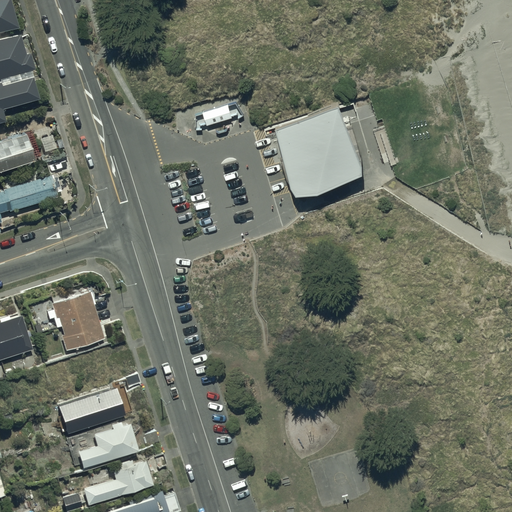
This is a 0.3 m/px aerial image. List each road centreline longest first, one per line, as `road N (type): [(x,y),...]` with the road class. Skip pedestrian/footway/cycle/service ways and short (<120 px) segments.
road 1 (residential): [(126,221),(218,511)]
road 2 (tertiary): [(55,0),(126,221)]
road 3 (tertiary): [(126,221),(0,265)]
